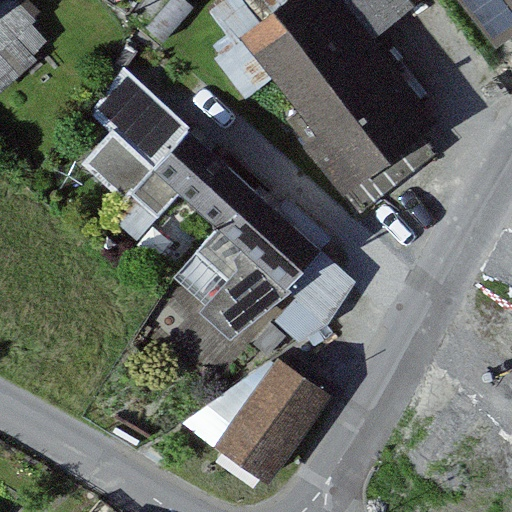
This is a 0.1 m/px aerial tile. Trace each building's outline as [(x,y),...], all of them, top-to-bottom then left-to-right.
[(448,127),(350,0),(297,0),(251,36),(368,189),(448,127)] [(511,28),(511,0),(470,0),(499,38),(511,28)] [(332,248),(190,125),(123,201),(266,325),(332,248)] [(511,272),(488,299),(511,320),(511,272)] [(275,484),(335,395),(280,359),(220,447),(275,484)]
